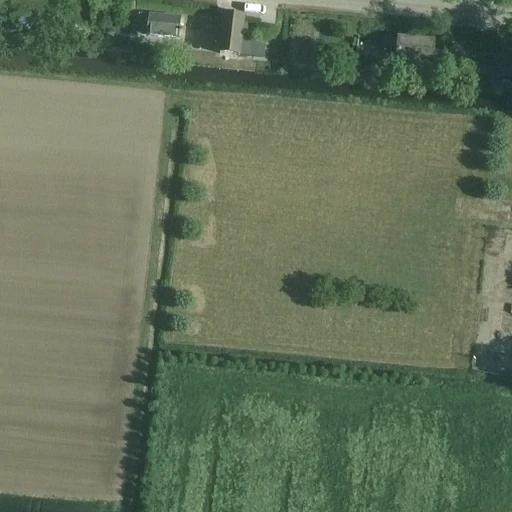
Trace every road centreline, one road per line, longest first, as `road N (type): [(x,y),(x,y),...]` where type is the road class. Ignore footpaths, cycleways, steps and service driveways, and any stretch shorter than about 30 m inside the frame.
road 1 (tertiary): [(511,13),(373,0)]
road 2 (track): [(0,491),(120,504),(119,511)]
